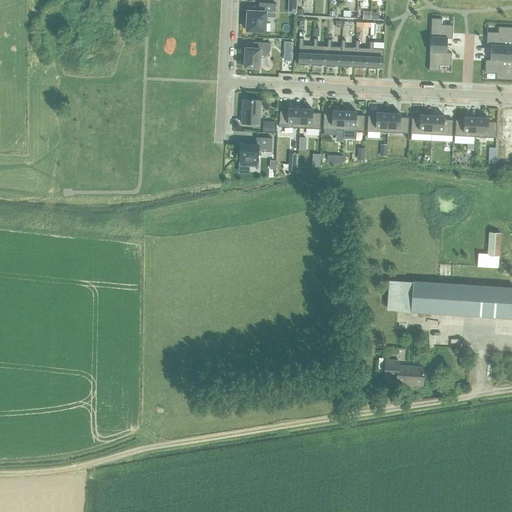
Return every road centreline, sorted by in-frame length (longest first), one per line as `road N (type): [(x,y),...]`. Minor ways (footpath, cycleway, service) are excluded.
road 1 (track): [(0,475),(73,470),(375,414)]
road 2 (residential): [(464,95),(223,82)]
